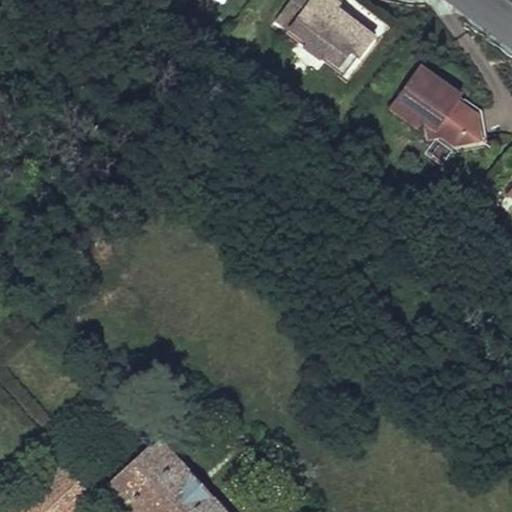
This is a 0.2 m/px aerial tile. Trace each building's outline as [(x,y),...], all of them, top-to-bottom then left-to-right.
[(307,48),(310,44),(328,57),(358,18),(341,5),(338,9),(325,0),(283,0),(291,5),(279,21),(295,32),(292,36),(307,48)] [(328,57),(340,66),(370,27),(358,18),(328,57)] [(407,53),(403,59),(429,80),(419,93),(429,101),(440,88),(445,82),(407,53)] [(429,80),(403,59),(375,95),(402,116),(408,109),(418,117),(418,128),(428,129),(444,141),(469,132),(460,104),(440,88),(429,101),(419,93),(429,80)] [(217,511),(143,427),(130,438),(138,447),(98,481),(125,511),(217,511)] [(63,460),(5,507),(8,511),(82,511),(97,500),(63,460)]
